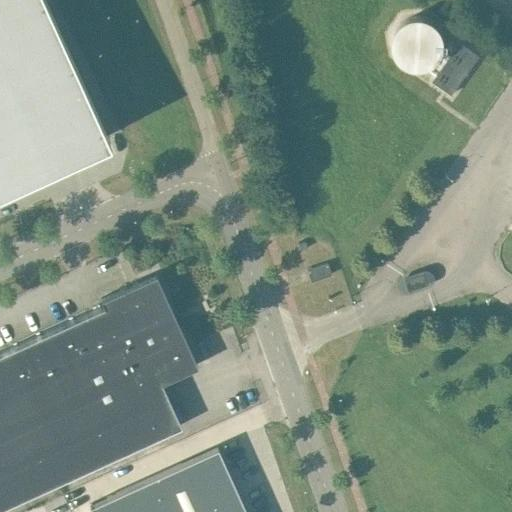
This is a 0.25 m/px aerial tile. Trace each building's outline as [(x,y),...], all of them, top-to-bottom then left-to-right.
[(0,0),(0,184),(108,135),(45,0),(0,0)] [(432,63),(439,58),(439,57),(443,50),(444,42),(443,33),(439,25),(433,20),(425,16),(416,15),(408,17),(400,22),(395,29),(392,37),(392,45),(395,54),(400,61),(407,65),(416,68),(424,67),(432,63)] [(446,62),(433,80),(451,93),(479,55),(460,42),(446,62)] [(311,268),(306,270),(310,281),(331,274),(327,262),(311,268)] [(421,271),(402,277),(407,290),(425,284),(421,271)] [(0,506),(179,425),(159,381),(196,365),(154,273),(99,298),(102,305),(0,351),(0,506)] [(245,511),(216,447),(88,504),(91,511),(245,511)]
